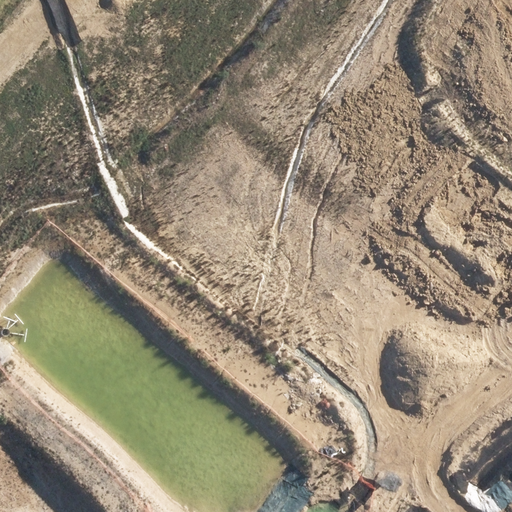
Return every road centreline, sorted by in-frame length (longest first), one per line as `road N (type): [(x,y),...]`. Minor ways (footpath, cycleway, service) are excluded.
road 1 (unknown): [(511,232),(480,187),(260,0)]
road 2 (unknown): [(0,181),(207,0)]
